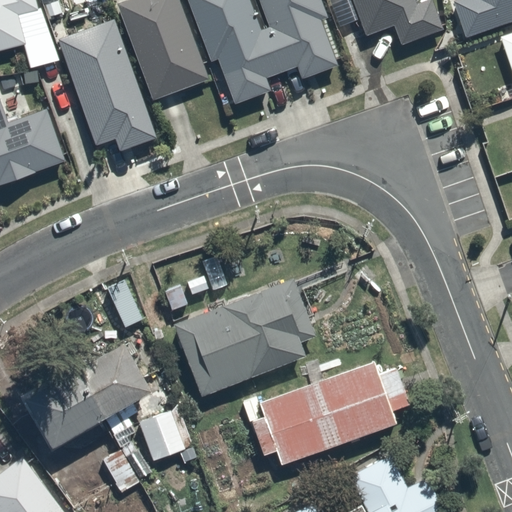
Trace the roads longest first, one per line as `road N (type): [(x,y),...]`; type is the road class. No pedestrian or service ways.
road 1 (residential): [(452,299),(402,207),(348,174),(313,166),(236,181),(0,281)]
road 2 (residential): [(511,455),(452,299)]
